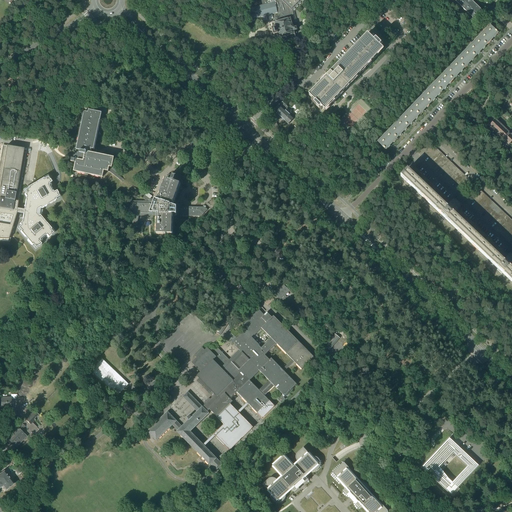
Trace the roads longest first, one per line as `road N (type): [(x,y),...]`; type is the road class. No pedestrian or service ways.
road 1 (secondary): [(343,217),(119,10)]
road 2 (secondary): [(511,378),(343,217)]
road 3 (residential): [(406,148),(511,40)]
road 4 (residential): [(511,248),(406,148)]
